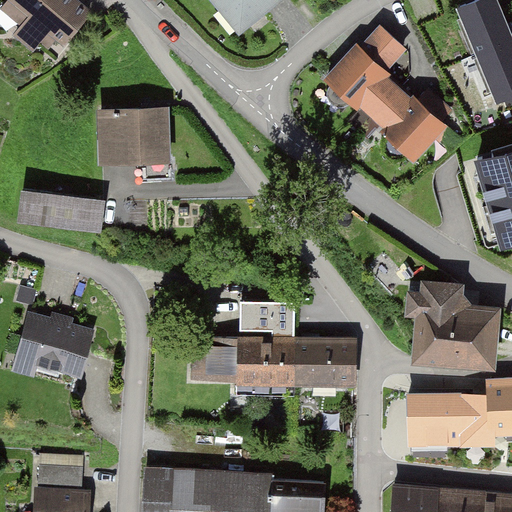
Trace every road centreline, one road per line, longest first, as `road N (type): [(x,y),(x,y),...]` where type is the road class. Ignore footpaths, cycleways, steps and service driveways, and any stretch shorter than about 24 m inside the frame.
road 1 (residential): [(156,25),(381,367)]
road 2 (unclassified): [(253,99),(437,249),(511,287)]
road 3 (residential): [(105,269),(125,292),(130,316),(121,511)]
road 4 (residential): [(376,0),(253,99)]
road 5 (residential): [(377,469),(511,484)]
road 6 (residential): [(381,367),(511,371)]
road 7 (unclassified): [(156,25),(253,99)]
